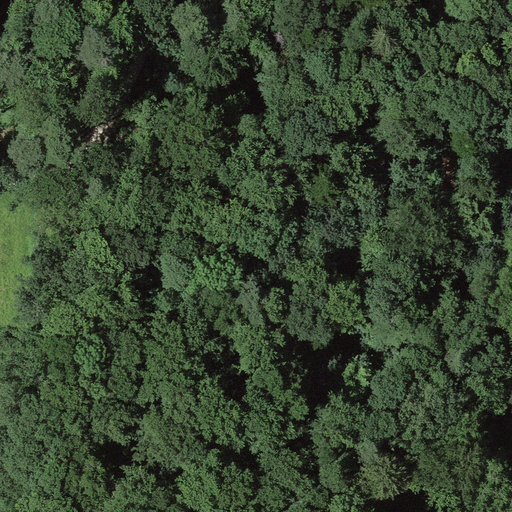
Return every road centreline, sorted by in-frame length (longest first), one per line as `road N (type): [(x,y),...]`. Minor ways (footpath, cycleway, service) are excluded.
road 1 (track): [(72,165),(83,244),(78,511)]
road 2 (track): [(166,0),(100,141),(72,165),(0,181)]
